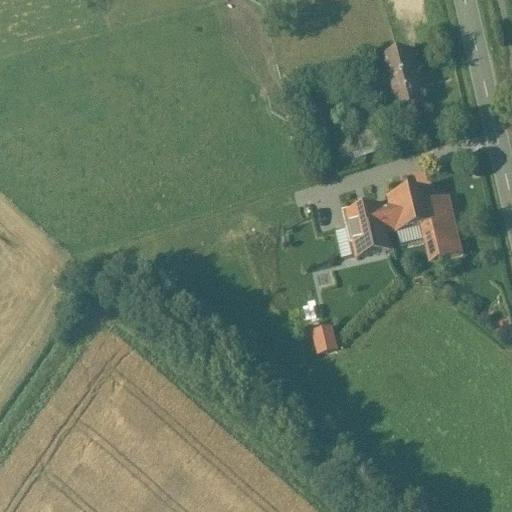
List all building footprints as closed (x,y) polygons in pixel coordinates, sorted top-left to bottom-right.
[(423,106),(410,55),(374,63),(378,85),(386,81),(394,115),(423,106)] [(282,121),(294,117),(287,93),(275,97),(282,121)] [(346,136),(350,154),(392,142),(388,124),(377,127),(374,116),(352,121),(356,134),(346,136)] [(376,199),(401,191),(397,178),(358,190),(364,211),(379,206),(376,199)] [(431,207),(427,192),(387,202),(394,235),(422,229),(429,263),(458,255),(446,202),(431,207)] [(178,265),(175,287),(186,289),(190,266),(178,265)]
